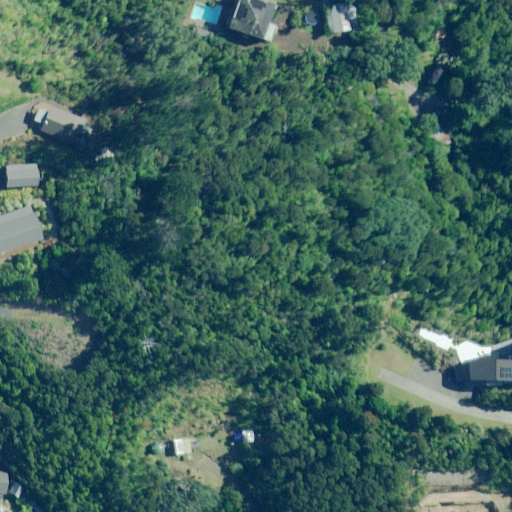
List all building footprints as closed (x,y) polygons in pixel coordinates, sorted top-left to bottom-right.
[(271,7),(252,0),(230,0),(220,29),(265,45),(272,26),(265,24),(271,7)] [(353,19),(351,2),(323,5),(327,33),(347,31),(346,20),(353,19)] [(463,101),(437,91),(432,105),(410,97),(404,113),(451,131),(463,101)] [(80,120),(45,108),(37,130),(73,143),(80,120)] [(0,147),(8,146),(5,133),(0,134),(0,147)] [(31,148),(31,140),(17,139),(17,148),(31,148)] [(35,186),(34,166),(0,167),(0,171),(1,188),(35,186)] [(0,253),(39,243),(30,208),(0,216),(0,253)] [(511,342),(453,362),(454,381),(511,385),(511,342)]
